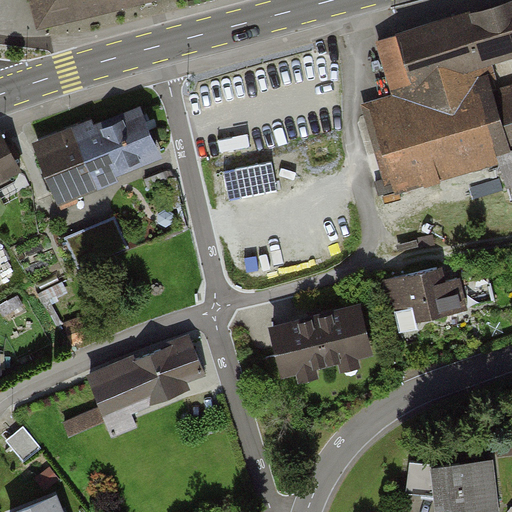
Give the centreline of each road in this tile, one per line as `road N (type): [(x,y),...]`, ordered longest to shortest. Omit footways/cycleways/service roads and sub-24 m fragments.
road 1 (residential): [(215,311),(354,271),(511,239)]
road 2 (residential): [(159,46),(215,311)]
road 3 (residential): [(511,357),(393,405),(361,429),(308,511)]
road 4 (residential): [(0,404),(215,311)]
road 5 (residential): [(215,311),(274,511)]
road 6 (primary): [(159,46),(338,0)]
road 7 (primary): [(0,95),(159,46)]
